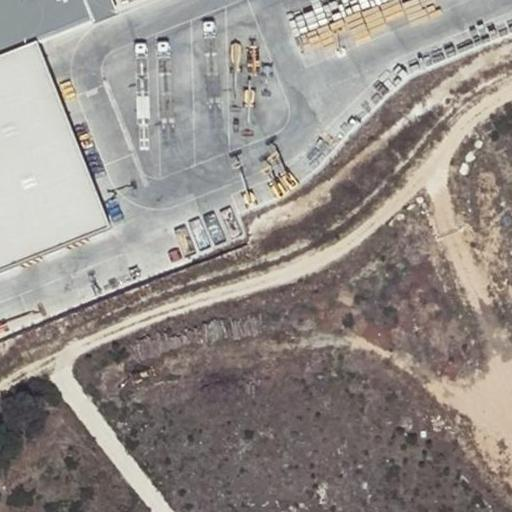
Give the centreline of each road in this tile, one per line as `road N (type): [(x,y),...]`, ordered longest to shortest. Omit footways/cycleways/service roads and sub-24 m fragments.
road 1 (track): [(511,91),(455,122),(410,201),(380,232),(205,296),(0,387)]
road 2 (track): [(50,360),(167,511)]
